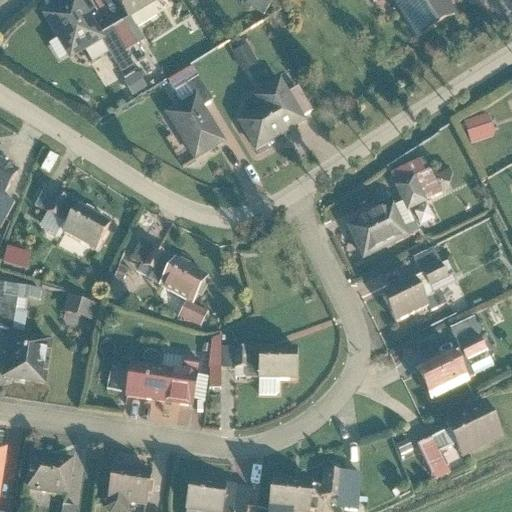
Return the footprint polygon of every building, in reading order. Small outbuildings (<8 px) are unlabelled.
[(92,44),(68,0),(62,0),(33,16),(58,62),(92,44)] [(162,3),(160,0),(104,0),(121,27),(162,3)] [(252,0),(250,5),(268,15),(276,0),(252,0)] [(455,21),(442,0),(378,0),(407,49),(455,21)] [(219,149),(198,112),(210,105),(195,80),(180,89),(189,104),(160,121),(188,167),(219,149)] [(297,128),(271,85),(240,104),(248,116),(231,126),(250,156),(297,128)] [(491,114),(467,122),(474,144),(499,136),(491,114)] [(0,206),(17,172),(0,163),(0,206)] [(424,203),(412,178),(390,189),(403,214),(424,203)] [(109,232),(52,196),(33,225),(90,261),(109,232)] [(401,244),(385,209),(335,231),(351,266),(401,244)] [(6,264),(29,272),(35,254),(11,247),(6,264)] [(445,281),(433,253),(412,263),(425,290),(445,281)] [(210,278),(174,254),(153,285),(189,309),(210,278)] [(410,284),(409,282),(370,299),(384,329),(425,313),(410,284)] [(0,284),(0,326),(21,329),(26,288),(0,284)] [(91,302),(66,298),(64,310),(89,314),(91,302)] [(476,377),(498,367),(477,318),(454,328),(476,377)] [(51,349),(1,342),(0,346),(0,382),(45,389),(51,349)] [(297,390),(295,350),(222,355),(223,369),(235,368),(237,394),(297,390)] [(467,385),(451,352),(407,374),(424,407),(467,385)] [(189,414),(194,369),(174,367),(173,375),(118,369),(114,406),(189,414)] [(503,439),(487,405),(438,428),(454,462),(503,439)] [(444,475),(430,445),(420,449),(433,480),(444,475)] [(58,506),(65,466),(22,458),(15,498),(58,506)] [(135,511),(140,511),(145,483),(104,475),(97,511),(123,511),(124,510),(135,511)] [(307,511),(311,483),(264,477),(259,511),(307,511)] [(356,511),(359,482),(326,479),(322,511),(356,511)] [(242,511),(245,495),(184,486),(179,511),(242,511)]
